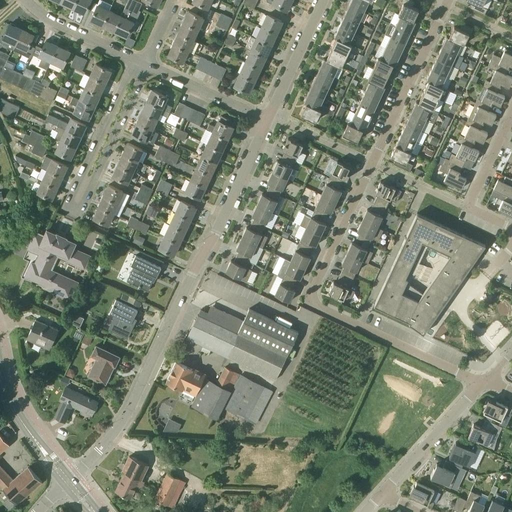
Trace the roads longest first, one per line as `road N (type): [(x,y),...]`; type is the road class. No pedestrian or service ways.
road 1 (residential): [(485,383),(312,298),(452,0)]
road 2 (residential): [(67,481),(124,419),(268,118)]
road 3 (residential): [(133,60),(72,210),(144,65)]
road 4 (residential): [(381,496),(485,383)]
road 5 (residential): [(268,118),(144,65)]
road 6 (residential): [(268,118),(322,0)]
road 7 (tertiary): [(67,481),(24,426),(0,373)]
road 8 (residential): [(133,60),(46,19),(24,0)]
